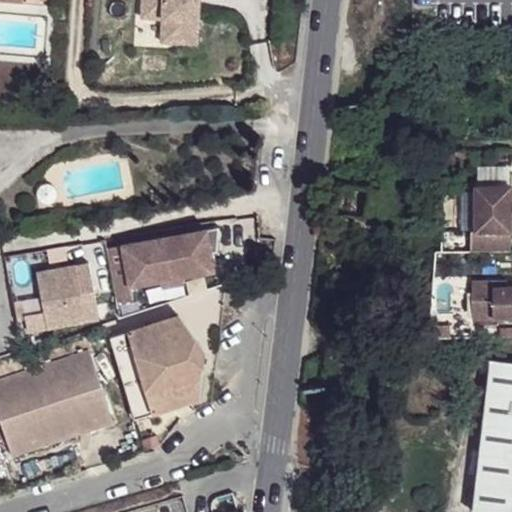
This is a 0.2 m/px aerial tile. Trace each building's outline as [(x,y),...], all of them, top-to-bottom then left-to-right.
[(140,0),(139,27),(173,29),(186,30),(184,53),(207,54),(210,0),(140,0)] [(173,29),(171,52),(184,53),(186,30),(173,29)] [(422,168),(402,166),(400,182),(421,183),(422,168)] [(332,213),(362,219),(364,207),(378,209),(381,191),(367,189),(336,183),(332,213)] [(469,253),(510,253),(510,233),(510,214),(511,188),(474,188),(474,233),(469,233),(469,253)] [(55,226),(64,223),(62,212),(54,213),(55,226)] [(362,219),(332,213),(329,233),(359,238),(362,219)] [(412,224),(400,222),(397,260),(391,260),(390,279),(408,280),(412,224)] [(43,227),(26,229),(26,234),(21,236),(22,239),(44,237),(43,227)] [(110,249),(120,302),(136,299),(134,286),(164,280),(187,276),(218,270),(215,252),(220,251),(222,228),(110,249)] [(384,259),(386,259),(387,235),(384,235),(380,235),(379,246),(379,253),(379,258),(384,259)] [(57,268),(36,272),(38,282),(58,278),(57,268)] [(90,272),(77,274),(82,298),(95,296),(90,272)] [(58,278),(38,282),(40,295),(43,311),(46,326),(98,317),(95,296),(82,298),(77,274),(58,278)] [(164,280),(165,285),(188,281),(187,276),(164,280)] [(470,283),(471,321),(511,320),(511,288),(506,289),(492,289),(492,282),(470,283)] [(33,313),(43,311),(40,295),(30,298),(33,313)] [(33,313),(25,315),(28,330),(46,326),(43,311),(33,313)] [(102,324),(104,331),(134,321),(132,314),(102,324)] [(105,336),(131,418),(196,397),(201,349),(175,314),(105,336)] [(0,366),(0,408),(13,455),(114,427),(91,342),(0,366)] [(511,511),(511,364),(491,362),(470,511),(511,511)] [(141,443),(144,452),(159,448),(156,438),(141,443)]
